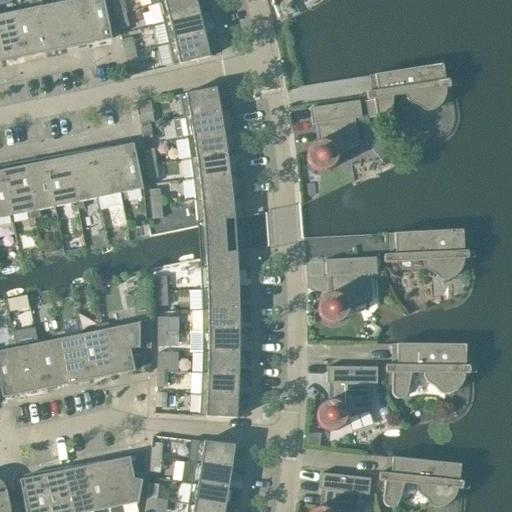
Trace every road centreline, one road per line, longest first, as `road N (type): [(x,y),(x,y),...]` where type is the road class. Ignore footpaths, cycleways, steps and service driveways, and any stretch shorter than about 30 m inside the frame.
road 1 (residential): [(287,437),(285,210),(262,58)]
road 2 (residential): [(18,436),(103,421),(287,437)]
road 3 (residential): [(0,116),(262,58)]
